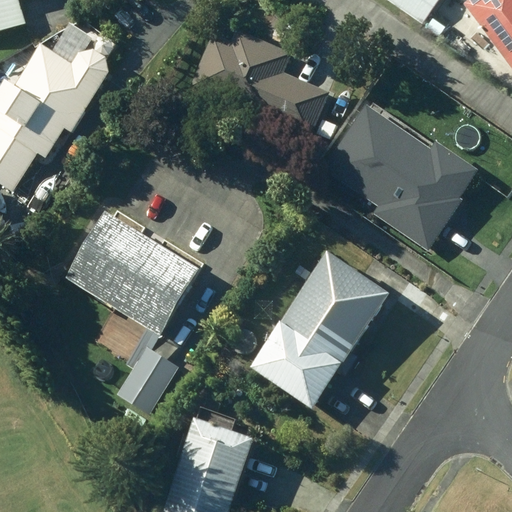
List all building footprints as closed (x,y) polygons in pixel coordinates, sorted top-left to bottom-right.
[(0,0),(0,34),(23,27),(16,3),(26,0),(0,0)] [(386,0),(421,24),(424,19),(432,24),(447,1),(445,0),(386,0)] [(511,0),(463,0),(461,2),(511,74),(511,0)] [(187,91),(308,141),(311,135),(328,143),(334,128),(317,121),(327,95),(279,75),(288,55),(233,32),(228,45),(210,38),(187,91)] [(0,190),(8,196),(33,158),(41,163),(60,133),(67,137),(105,76),(102,62),(88,53),(76,56),(68,69),(37,49),(8,94),(0,88),(0,190)] [(373,106),(329,170),(386,209),(379,218),(434,255),(490,173),(450,146),(444,155),(373,106)] [(99,220),(62,285),(157,340),(195,275),(99,220)] [(321,260),(248,372),(309,412),(382,300),(321,260)] [(189,370),(158,349),(126,396),(157,417),(189,370)] [(188,426),(161,511),(225,511),(245,449),(188,426)]
